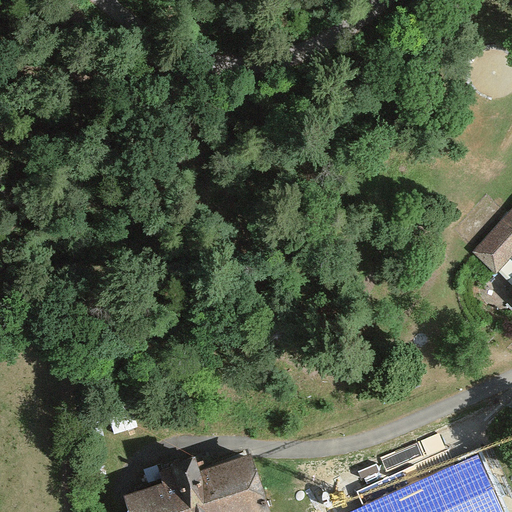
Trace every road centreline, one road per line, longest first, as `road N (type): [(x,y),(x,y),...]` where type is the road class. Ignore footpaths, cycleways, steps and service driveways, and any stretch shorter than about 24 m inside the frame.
road 1 (unclassified): [(388,0),(291,59),(222,70),(185,68),(102,0)]
road 2 (track): [(0,67),(83,78),(185,68)]
